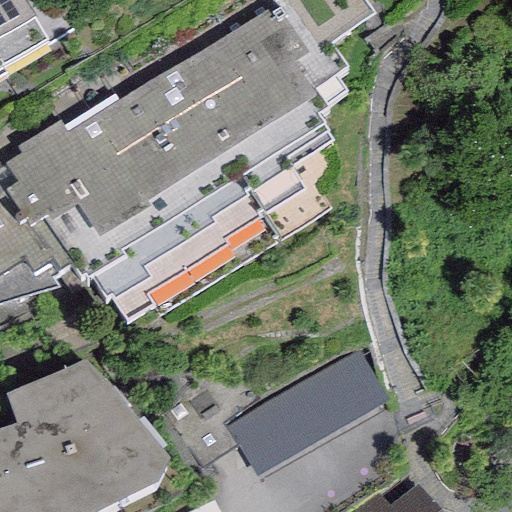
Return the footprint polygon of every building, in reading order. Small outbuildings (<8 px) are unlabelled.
[(11,0),(0,0),(0,87),(48,58),(11,0)] [(0,318),(76,294),(84,305),(98,295),(128,338),(152,322),(158,329),(279,246),(263,225),(303,201),(290,177),(331,153),(317,133),(329,129),(312,108),(348,89),(331,62),(322,67),(305,44),(295,51),(274,16),(67,140),(59,127),(14,151),(20,161),(0,171),(0,318)] [(359,355),(228,426),(257,478),(388,407),(359,355)] [(0,511),(180,511),(182,494),(97,382),(25,417),(29,448),(0,459),(0,511)] [(354,511),(431,511),(420,496),(396,511),(384,511),(374,498),(354,511)]
